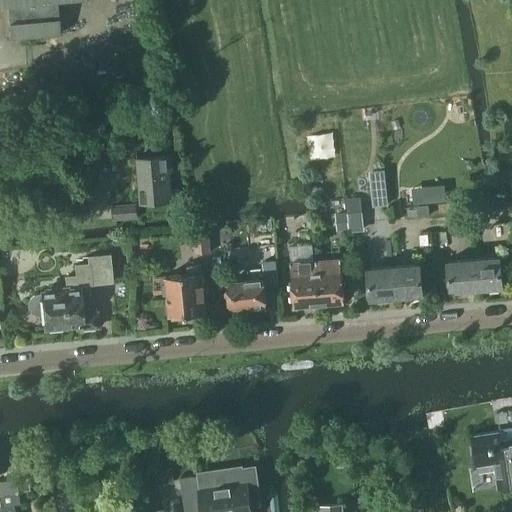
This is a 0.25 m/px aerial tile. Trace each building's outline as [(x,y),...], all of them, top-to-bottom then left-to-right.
[(32,37),(29,0),(0,0),(0,7),(5,7),(7,39),(32,37)] [(29,0),(32,37),(57,35),(54,3),(79,0),(84,0),(29,0)] [(171,109),(159,111),(161,121),(172,119),(171,109)] [(172,201),(170,171),(173,171),(172,155),(136,158),(141,204),(172,201)] [(437,191),(438,202),(446,202),(445,190),(437,191)] [(507,200),(488,202),(489,211),(508,209),(507,200)] [(136,205),(111,207),(113,219),(113,220),(137,217),(136,205)] [(418,217),(429,216),(428,205),(417,206),(418,217)] [(348,230),(346,213),(334,214),(336,231),(348,230)] [(206,229),(193,230),(195,254),(208,253),(206,229)] [(292,262),(290,262),(294,307),(306,306),(309,307),(311,307),(314,306),(317,305),(320,304),(315,260),(314,260),(312,244),(291,246),(292,262)] [(28,301),(28,305),(29,309),(32,312),(35,314),(39,314),(43,314),(44,327),(47,327),(47,330),(63,328),(62,326),(77,324),(78,329),(79,329),(98,327),(96,311),(80,313),(77,285),(111,281),(108,255),(88,257),(89,263),(75,265),(76,276),(65,277),(66,287),(45,289),(45,292),(41,293),(41,294),(37,294),(33,295),(30,298),(28,301)] [(500,256),(474,258),(477,290),(503,288),(500,256)] [(477,290),(474,258),(448,261),(451,293),(477,290)] [(330,259),(315,260),(320,304),(322,304),(325,305),(328,306),(330,305),(333,303),(344,302),(341,259),(330,259)] [(263,279),(228,283),(230,310),(249,308),(249,312),(267,310),(265,289),(278,288),(275,261),(262,262),(264,279),(263,279)] [(420,263),(394,266),(396,298),(423,295),(420,263)] [(184,315),(206,313),(202,273),(201,273),(200,264),(187,265),(188,274),(165,276),(169,317),(172,316),(172,320),(185,319),(184,315)] [(396,298),(394,266),(368,268),(370,300),(396,298)] [(500,430),(472,434),(476,465),(494,462),(498,489),(511,486),(511,428),(500,431),(500,430)] [(157,471),(159,484),(164,484),(172,482),(170,468),(157,471)] [(198,476),(180,479),(184,511),(185,511),(185,505),(201,502),(202,511),(250,511),(250,507),(248,495),(258,494),(254,468),(227,472),(229,486),(200,491),(198,476)] [(17,479),(0,481),(0,493),(18,491),(19,492),(30,491),(28,475),(16,477),(17,479)] [(0,511),(14,511),(14,504),(20,503),(19,492),(18,491),(0,493),(0,500),(1,504),(1,506),(0,506),(0,511)] [(343,511),(343,502),(318,504),(319,511),(343,511)]
